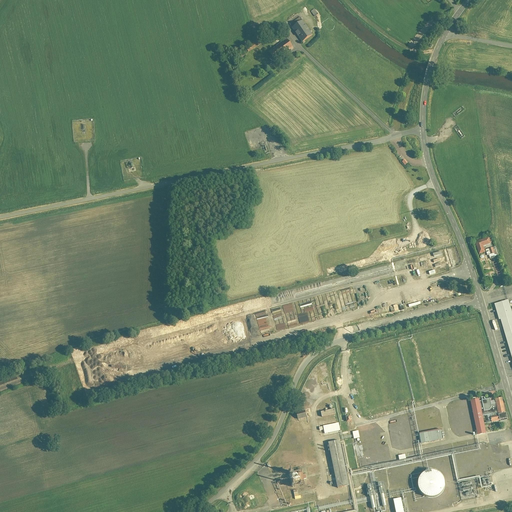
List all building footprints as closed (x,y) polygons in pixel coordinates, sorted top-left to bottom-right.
[(291,24),(293,27),(304,20),(301,17),(291,24)] [(304,20),(293,27),(303,41),(313,34),(304,20)] [(258,39),(246,46),(249,52),(261,45),(258,39)] [(289,39),(269,52),(274,59),(294,47),(289,39)] [(490,237),(476,242),(481,254),(486,252),(484,246),(492,243),(490,237)] [(496,246),(486,249),(488,255),(490,255),(491,258),(499,256),(496,246)] [(455,247),(445,249),(449,261),(459,259),(455,247)] [(454,289),(448,290),(450,298),(456,296),(454,289)] [(494,305),(511,363),(511,316),(507,301),(494,305)] [(236,319),(238,324),(246,321),(244,316),(236,319)] [(257,320),(259,328),(268,325),(265,317),(257,320)] [(276,328),(284,326),(283,318),(274,320),(276,328)] [(172,338),(164,341),(166,347),(174,345),(172,338)] [(186,349),(185,340),(177,341),(179,350),(186,349)] [(149,344),(140,347),(143,356),(152,353),(149,344)] [(102,362),(113,359),(112,353),(100,356),(102,362)] [(145,364),(154,363),(153,354),(144,356),(145,364)] [(480,401),(483,416),(488,415),(488,417),(492,416),(499,415),(496,399),(495,398),(480,401)] [(496,399),(499,415),(507,413),(504,398),(496,399)] [(471,401),(478,434),(487,432),(483,416),(480,401),(480,399),(471,401)] [(322,417),(336,414),(334,409),(321,412),(322,417)] [(340,431),(339,423),(323,426),(324,433),(340,431)] [(418,435),(420,445),(442,441),(440,431),(418,435)] [(341,440),(329,443),(338,489),(350,486),(342,442),(341,440)] [(424,474),(421,477),(418,481),(418,486),(419,491),(421,495),(425,498),(430,499),(434,499),(438,498),(441,495),(444,492),(445,488),(446,484),(444,480),(442,476),(438,473),(434,472),(429,472),(424,474)] [(404,511),(402,498),(394,500),(396,511),(404,511)]
